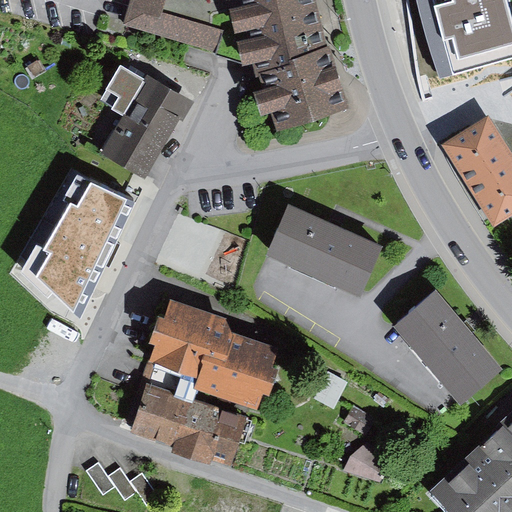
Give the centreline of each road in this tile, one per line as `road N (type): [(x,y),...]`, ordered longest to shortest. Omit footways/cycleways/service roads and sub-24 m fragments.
road 1 (residential): [(76,403),(192,146)]
road 2 (residential): [(323,511),(100,440),(76,403)]
road 3 (residential): [(192,146),(276,156),(400,121)]
road 4 (secondary): [(400,121),(451,224),(511,301)]
road 5 (secondary): [(364,0),(372,50),(400,121)]
